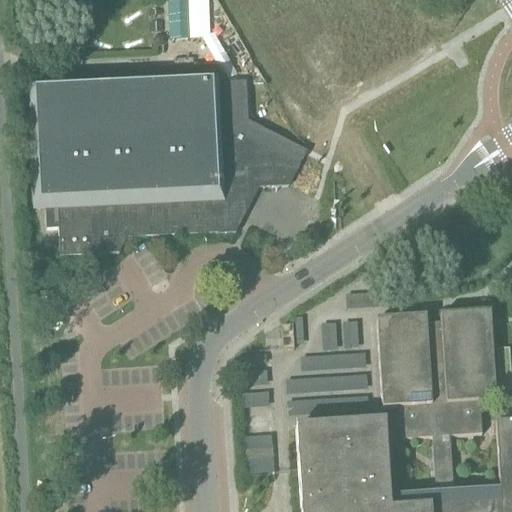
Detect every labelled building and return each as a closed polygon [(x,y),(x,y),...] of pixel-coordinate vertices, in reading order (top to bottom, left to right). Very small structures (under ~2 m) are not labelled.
[(152,72),(54,77),(54,93),(33,94),(39,207),(56,206),(59,259),(119,256),(127,241),(234,235),(258,191),(287,189),(304,157),(239,124),(238,85),(226,86),(216,69),(152,72)] [(328,96),(327,71),(296,71),(296,97),(328,96)] [(48,217),(34,218),(34,231),(49,230),(48,217)] [(511,511),(511,427),(495,428),(496,436),(499,490),(452,493),(449,439),(482,437),(480,407),(496,406),(490,316),(441,319),(441,327),(426,328),(426,321),(376,324),(382,413),(398,412),(400,444),(432,442),(435,494),(389,497),(385,427),(295,433),(300,511),(511,511)] [(292,329),(281,330),(282,353),(294,352),(292,329)]
